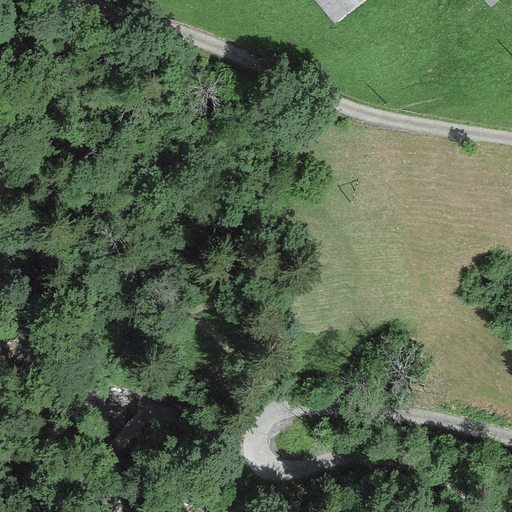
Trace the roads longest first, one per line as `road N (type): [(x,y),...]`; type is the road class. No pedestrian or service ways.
road 1 (unclassified): [(511,433),(384,409),(286,408),(266,417),(255,435),(270,467),(387,456),(496,511)]
road 2 (unclassified): [(77,0),(217,46),(359,111),(511,136)]
road 3 (track): [(131,511),(101,473),(145,412),(162,410),(202,432),(255,445)]
